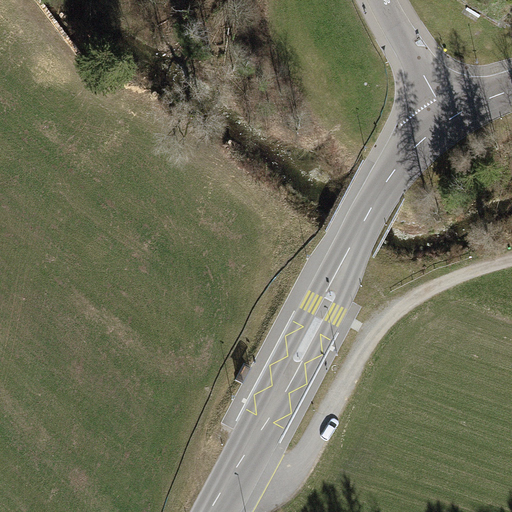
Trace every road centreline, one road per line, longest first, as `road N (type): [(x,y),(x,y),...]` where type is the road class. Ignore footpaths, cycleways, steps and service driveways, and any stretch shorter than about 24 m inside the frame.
road 1 (tertiary): [(210,511),(383,185),(446,123)]
road 2 (track): [(511,260),(418,294),(380,321),(361,340),(289,473),(256,492),(220,493)]
road 3 (residential): [(379,0),(446,123)]
